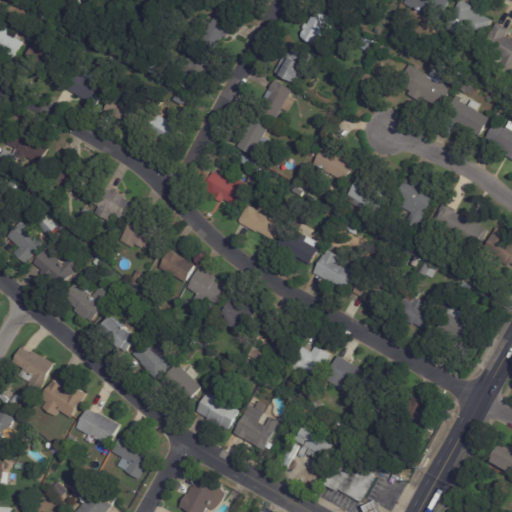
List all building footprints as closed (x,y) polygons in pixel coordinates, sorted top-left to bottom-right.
[(452,0),(441,22),(407,4),(409,0),(452,0)] [(463,0),(464,1),(475,7),(474,10),(495,21),(485,40),(465,29),(462,36),(448,29),(463,0)] [(237,22),(222,51),(203,42),(220,10),(238,20),(237,22)] [(305,28),(308,23),(309,24),(318,10),(338,22),(332,32),(329,30),(320,47),(303,37),(307,30),(305,29),(305,28)] [(149,22),(154,24),(150,34),(145,31),(149,22)] [(499,24),(511,31),(508,38),(511,40),(511,67),(505,63),(506,60),(485,48),(499,23),(499,24)] [(2,26),(17,34),(14,39),(23,43),(15,59),(0,51),(0,27),(1,25),(2,26)] [(30,43),(24,40),(30,29),(36,32),(30,43)] [(281,65),(292,44),(313,56),(297,84),(277,73),(281,65)] [(44,77),(23,65),(33,46),(68,65),(58,84),(44,77)] [(211,64),(197,94),(180,86),(184,78),(183,77),(195,51),(213,60),(211,64)] [(453,90),(442,109),(424,99),(422,102),(412,96),(414,93),(398,83),(409,64),(431,77),(434,70),(445,77),(441,83),(453,90)] [(79,95),(64,87),(76,65),(88,72),(89,70),(98,76),(95,82),(107,89),(98,106),(79,95)] [(264,116),(262,115),(270,100),(267,98),(277,81),(297,92),(293,99),(296,101),(290,113),(284,109),(276,123),(264,116)] [(167,84),(178,90),(173,98),(163,92),(167,84)] [(135,104),(133,107),(141,113),(133,126),(105,109),(114,95),(123,100),(126,95),(137,101),(135,104)] [(476,102),(482,105),(478,111),(492,119),(482,137),(446,117),(457,97),(464,100),(462,103),(470,107),(474,101),(476,102)] [(177,145),(183,127),(150,115),(143,133),(177,145)] [(261,121),(271,126),(265,138),(271,141),(267,150),(260,147),(255,156),(239,148),(255,118),(261,121)] [(511,159),(508,157),(507,157),(509,152),(488,140),(497,124),(507,130),(511,122),(511,159)] [(0,162),(1,161),(7,150),(13,154),(16,149),(9,144),(17,129),(50,148),(41,166),(36,163),(27,179),(0,164),(0,162)] [(343,140),(346,142),(338,155),(355,166),(345,182),(316,164),(335,134),(343,140)] [(63,155),(75,162),(67,174),(84,184),(76,197),(46,179),(61,154),(63,155)] [(244,156),(260,165),(257,170),(251,166),(250,168),(240,162),(244,156)] [(222,201),(215,198),(215,196),(206,191),(215,174),(220,176),(222,171),(248,185),(246,189),(248,190),(238,208),(226,201),(225,203),(222,201)] [(254,173),(261,177),(256,186),(249,182),(254,173)] [(368,178),(377,183),(363,210),(348,202),(363,175),(368,178)] [(411,179),(439,196),(419,231),(408,224),(414,214),(396,204),(411,179)] [(0,224),(0,183),(9,186),(6,198),(13,200),(6,226),(0,224)] [(303,198),(293,193),(296,188),(305,193),(303,198)] [(105,189),(115,194),(116,192),(127,198),(126,199),(136,204),(127,222),(114,215),(110,222),(96,215),(100,207),(96,205),(105,189)] [(447,205),(459,212),(458,213),(490,233),(473,263),(427,236),(446,204),(447,205)] [(250,228),(241,223),(250,206),(259,211),(262,206),(270,210),(271,208),(288,218),(275,241),(259,232),(258,233),(250,228)] [(50,215),(62,228),(51,239),(39,226),(50,215)] [(121,242),(135,220),(167,239),(157,255),(146,248),(144,250),(141,248),(138,252),(121,242)] [(17,245),(9,238),(23,222),(47,243),(28,265),(16,254),(21,249),(17,245)] [(349,223),(359,230),(356,235),(345,229),(349,223)] [(507,233),(511,236),(510,239),(511,240),(511,265),(511,267),(486,251),(500,229),(507,233)] [(302,234),(319,243),(316,248),(320,251),(312,266),(297,258),(296,259),(279,250),(288,233),(297,237),(299,232),(302,234)] [(60,291),(42,274),(44,272),(35,264),(54,243),(81,268),(60,291)] [(183,256),(187,259),(186,260),(198,268),(187,284),(162,268),(173,250),(183,256)] [(323,278),(316,273),(326,256),(327,257),(330,251),(354,265),(351,270),(358,274),(347,291),(336,284),(335,286),(323,278)] [(94,263),(98,259),(102,263),(99,267),(94,263)] [(439,269),(436,274),(435,274),(432,279),(423,274),(430,263),(439,269)] [(202,270),(218,279),(216,283),(228,290),(219,307),(205,299),(203,303),(196,300),(199,295),(190,289),(201,269),(202,270)] [(139,271),(147,275),(140,287),(139,286),(138,288),(132,284),(133,283),(132,282),(139,271)] [(423,276),(425,276),(415,291),(410,288),(420,273),(423,276)] [(363,300),(364,298),(356,293),(366,278),(380,288),(374,298),(376,300),(372,306),(363,300)] [(87,291),(94,297),(102,288),(115,299),(92,325),(77,312),(78,311),(65,300),(77,286),(86,293),(87,291)] [(450,290),(452,286),(459,289),(456,294),(450,290)] [(412,295),(436,309),(433,314),(440,317),(432,333),(417,325),(415,327),(399,318),(411,295),(412,295)] [(241,303),(257,313),(244,335),(226,325),(225,326),(219,323),(233,299),(241,303)] [(478,323),(486,328),(481,336),(482,336),(477,344),(467,338),(464,343),(440,328),(453,306),(466,314),(465,316),(478,323)] [(124,354),(101,334),(115,319),(139,340),(126,355),(124,354)] [(277,323),(279,324),(281,320),(300,331),(285,357),(270,348),(275,340),(263,334),(271,320),(277,323)] [(146,342),(163,356),(166,352),(167,353),(170,350),(179,357),(160,381),(147,371),(149,369),(142,364),(143,363),(135,357),(146,342)] [(252,347),(259,350),(259,351),(267,356),(263,363),(256,359),(255,360),(247,356),(252,347)] [(305,349),(313,354),(317,347),(333,356),(320,379),(296,365),(305,349)] [(24,349),(33,355),(34,353),(57,366),(41,394),(29,387),(31,383),(20,377),(25,370),(15,364),(24,349)] [(341,358),(372,375),(362,394),(350,387),(347,392),(327,382),(340,358),(341,358)] [(177,397),(162,385),(178,366),(187,374),(192,369),(199,375),(194,380),(204,388),(189,407),(177,397)] [(377,382),(390,388),(385,398),(371,391),(377,381),(377,382)] [(56,382),(64,387),(65,386),(74,392),(76,388),(88,396),(74,420),(61,412),(58,418),(44,410),(48,403),(44,401),(55,382),(56,382)] [(289,382),(298,386),(295,393),(286,389),(289,382)] [(304,390),(313,395),(310,403),(300,398),(304,390)] [(207,419),(199,414),(209,394),(215,398),(216,396),(223,400),(222,402),(242,412),(232,432),(223,427),(222,430),(208,423),(210,420),(207,419)] [(0,398),(3,395),(11,402),(8,405),(0,399),(0,398)] [(11,403),(17,396),(22,399),(16,407),(11,403)] [(415,398),(428,405),(426,410),(429,411),(431,407),(439,412),(429,430),(405,416),(415,398)] [(324,404),(321,411),(313,407),(316,401),(324,404)] [(264,414),(266,415),(261,423),(277,432),(271,444),(274,446),(271,451),(267,449),(266,453),(236,437),(251,407),(264,414)] [(90,411),(99,416),(100,414),(122,427),(110,448),(79,430),(90,410),(90,411)] [(12,429),(6,438),(14,443),(6,456),(0,452),(0,413),(1,411),(17,420),(12,429)] [(385,423),(390,413),(396,415),(391,425),(385,423)] [(308,426),(341,445),(332,461),(291,438),(300,422),(308,426)] [(125,439),(132,443),(133,441),(150,450),(148,453),(154,456),(141,481),(127,473),(128,472),(119,468),(124,459),(113,453),(122,437),(125,439)] [(298,446),(302,448),(290,472),(284,469),(289,458),(288,457),(294,445),(298,446)] [(500,449),(511,455),(511,473),(501,467),(497,474),(487,468),(490,461),(492,462),(499,449),(500,449)] [(338,489),(337,492),(325,485),(341,456),(353,463),(338,489)] [(353,463),(378,476),(363,503),(338,489),(353,463)] [(0,464),(5,465),(4,473),(10,474),(9,486),(3,486),(2,500),(0,499),(0,464)] [(215,486),(223,491),(217,503),(210,509),(205,505),(201,511),(191,511),(177,504),(184,491),(185,492),(189,484),(190,485),(196,475),(215,486)] [(59,485),(66,492),(61,496),(53,489),(58,484),(59,485)] [(310,484),(318,488),(314,494),(307,489),(310,484)] [(114,506),(115,507),(111,511),(79,511),(86,503),(76,497),(85,485),(114,506)] [(366,511),(364,506),(377,500),(382,511),(366,511)]
